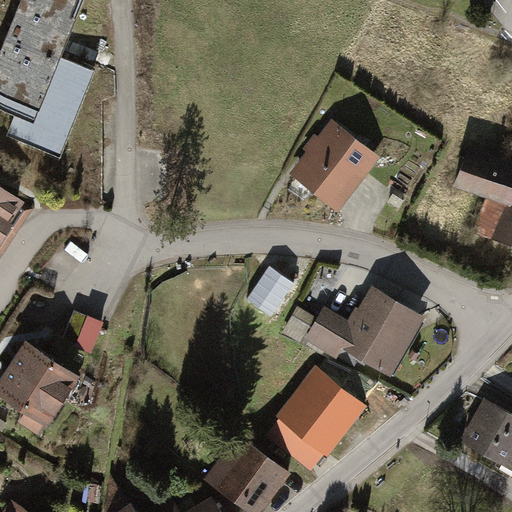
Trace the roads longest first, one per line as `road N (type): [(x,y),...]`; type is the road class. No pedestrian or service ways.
road 1 (residential): [(121,252),(187,237),(305,230),(392,259),(511,320)]
road 2 (residential): [(300,511),(465,372),(511,321)]
road 3 (residential): [(121,252),(68,228),(39,225),(0,246)]
